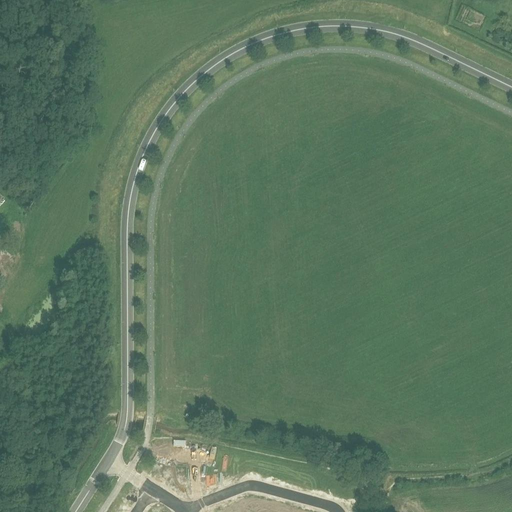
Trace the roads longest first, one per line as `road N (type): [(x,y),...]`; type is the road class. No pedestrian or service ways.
road 1 (tertiary): [(107,461),(127,417),(127,225),(137,170),(153,131),(206,71),(285,31),(343,24),(398,34),(511,86)]
road 2 (residential): [(333,511),(259,488),(183,510)]
